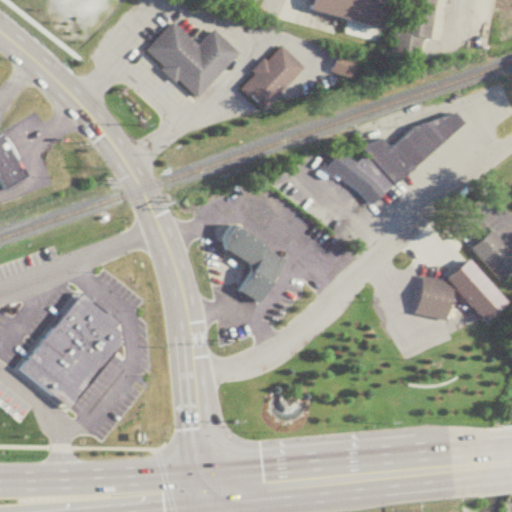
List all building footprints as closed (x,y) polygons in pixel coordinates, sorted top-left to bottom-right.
[(40,0),(71,23),(88,0),(40,0)] [(388,0),(379,33),(325,16),(302,9),(304,0),(388,0)] [(401,0),(433,0),(420,56),(390,49),(401,0)] [(164,19),(136,48),(188,99),(213,74),(233,54),(207,29),(192,46),(164,19)] [(274,47),(298,70),(275,95),(257,113),(253,109),(233,91),(274,47)] [(334,47),(327,65),(348,74),(355,56),(334,47)] [(317,165),(366,203),(458,123),(449,111),(405,123),(385,143),(377,135),(355,141),(361,153),(348,163),(333,150),(317,165)] [(0,186),(19,175),(0,143),(0,186)] [(233,291),(254,303),(280,257),(224,225),(216,239),(220,249),(248,265),(233,291)] [(467,246),(489,228),(511,257),(511,266),(495,280),(467,246)] [(419,275),(437,280),(462,259),(500,305),(474,326),(444,290),(436,321),(408,313),(419,275)] [(12,371),(71,293),(111,324),(107,329),(115,335),(111,340),(114,343),(63,410),(12,371)] [(484,387),(472,352),(434,365),(447,400),(484,387)] [(325,373),(303,406),(326,422),(329,416),(337,422),(355,396),(350,393),(355,387),(334,373),(331,377),(325,373)]
